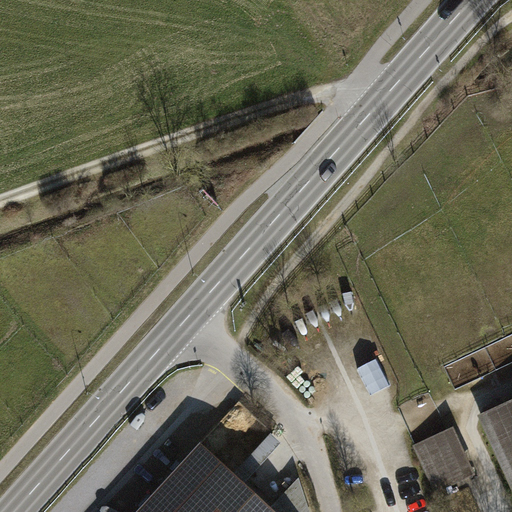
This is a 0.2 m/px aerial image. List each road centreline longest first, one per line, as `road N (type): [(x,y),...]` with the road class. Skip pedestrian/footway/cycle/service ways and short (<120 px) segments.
road 1 (secondary): [(17,511),(467,0)]
road 2 (track): [(0,200),(294,97),(360,82),(384,91)]
